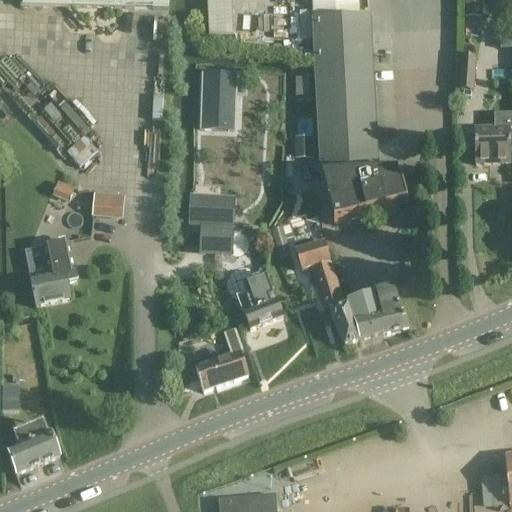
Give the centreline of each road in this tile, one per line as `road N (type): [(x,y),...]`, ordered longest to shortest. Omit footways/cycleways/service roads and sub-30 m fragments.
road 1 (tertiary): [(0,510),(511,312)]
road 2 (unknown): [(147,452),(136,185),(102,104),(17,0)]
road 3 (unknown): [(440,341),(429,12)]
